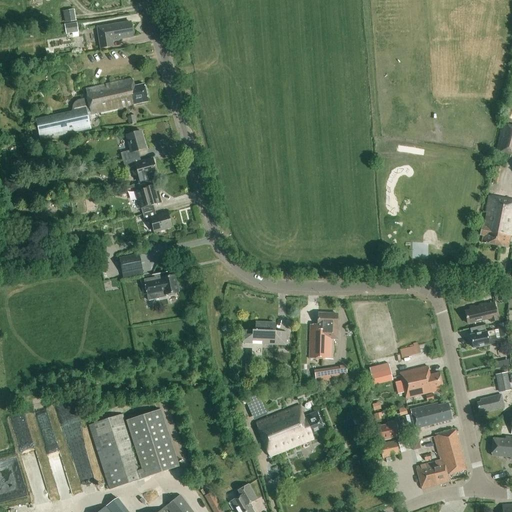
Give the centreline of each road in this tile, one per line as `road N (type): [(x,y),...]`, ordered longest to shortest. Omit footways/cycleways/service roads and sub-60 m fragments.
road 1 (tertiary): [(435,294),(405,285),(279,285),(235,272),(216,238),(150,0)]
road 2 (track): [(216,238),(0,265)]
road 3 (tertiary): [(479,489),(435,294)]
road 4 (track): [(244,407),(229,390),(212,326),(223,258)]
